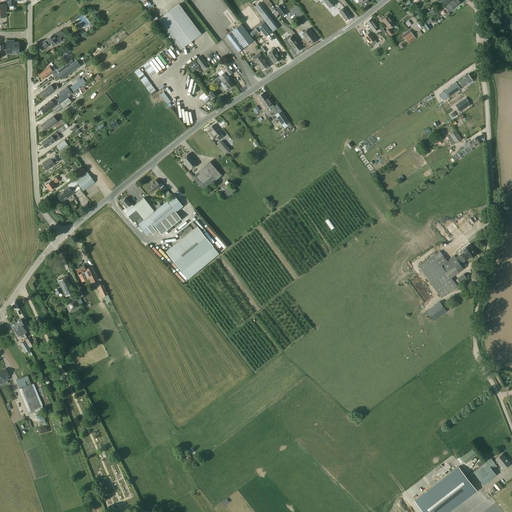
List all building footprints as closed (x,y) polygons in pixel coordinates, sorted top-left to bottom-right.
[(322,0),(330,8),(336,3),(333,0),(322,0)] [(461,3),(458,0),(454,0),(449,4),(453,9),(461,3)] [(259,3),(254,7),(260,15),(273,31),(278,27),(266,11),(259,3)] [(303,3),(300,5),(306,13),(309,11),(303,3)] [(179,4),(158,20),(180,50),(201,34),(179,4)] [(276,8),(283,16),(287,13),(281,5),(276,8)] [(340,13),(346,21),(351,18),(345,9),(340,13)] [(70,20),(72,22),(84,14),(82,11),(70,20)] [(389,35),(393,32),(390,28),(395,24),(388,15),(382,20),(389,29),(386,31),(389,35)] [(374,32),(379,29),(371,19),(366,22),(371,29),(374,32)] [(272,33),(264,23),(259,27),(267,36),(272,33)] [(254,40),(241,24),(226,36),(238,52),(254,40)] [(57,27),(49,32),(51,35),(59,30),(57,27)] [(304,37),(310,45),(316,40),(308,29),(304,32),(307,35),(304,37)] [(64,35),(61,30),(53,35),(53,34),(45,40),(38,45),(42,50),(49,45),(48,45),(51,43),(52,44),(53,44),(55,46),(62,41),(60,38),(64,35)] [(404,38),(409,44),(416,38),(412,32),(404,38)] [(375,49),(379,46),(377,43),(369,33),(365,36),(373,46),(375,49)] [(301,48),(292,36),(289,39),(287,37),(283,40),(290,49),(293,47),(297,52),(301,48)] [(0,53),(3,54),(3,53),(7,53),(7,54),(19,53),(19,42),(12,43),(12,41),(7,41),(7,49),(3,49),(3,45),(0,44),(0,53)] [(104,41),(96,46),(101,54),(109,49),(104,41)] [(268,54),(275,64),(281,59),(274,49),(268,54)] [(155,56),(165,69),(170,65),(160,53),(155,56)] [(254,60),(263,71),(269,66),(261,55),(254,60)] [(200,56),(195,59),(203,69),(208,66),(200,56)] [(156,73),(157,74),(163,69),(155,58),(146,65),(154,75),(156,73)] [(57,70),(52,74),(55,77),(73,62),(74,62),(71,59),(63,65),(57,70)] [(200,67),(196,61),(188,67),(192,73),(200,67)] [(73,62),(55,77),(55,80),(56,80),(57,79),(58,79),(60,78),(62,76),(64,79),(78,68),(73,62)] [(42,72),(40,74),(40,75),(41,77),(42,77),(43,79),(46,77),(47,77),(52,73),(54,72),(49,66),(50,65),(49,64),(46,67),(47,68),(46,69),(42,72)] [(147,82),(152,78),(143,65),(138,69),(147,82)] [(217,79),(216,79),(218,82),(221,79),(223,82),(222,83),(221,84),(225,89),(226,89),(227,88),(228,89),(235,85),(232,81),(233,80),(231,77),(230,78),(228,75),(228,74),(229,75),(233,73),(228,67),(223,71),(225,73),(219,77),(217,79)] [(472,80),(468,74),(458,81),(463,87),(472,80)] [(74,85),(69,88),(73,93),(77,89),(86,82),(82,78),(74,85)] [(148,82),(156,93),(162,89),(153,78),(148,82)] [(441,94),(445,100),(449,97),(461,89),(457,83),(444,91),(441,94)] [(59,88),(56,84),(53,87),(51,85),(40,93),(44,98),(55,90),(55,91),(59,88)] [(73,93),(69,88),(67,86),(59,92),(62,95),(56,99),(59,104),(73,93)] [(164,92),(160,95),(168,104),(171,102),(164,92)] [(204,103),(209,99),(204,92),(199,97),(204,103)] [(275,109),(274,107),(264,92),(257,97),(266,109),(270,106),(273,111),(275,109)] [(61,110),(64,108),(72,102),(68,97),(60,104),(60,103),(59,104),(57,106),(53,109),(55,112),(60,109),(61,110)] [(59,104),(56,99),(55,98),(52,100),(41,108),(45,113),(56,105),(56,106),(57,106),(59,104)] [(470,105),(465,98),(456,105),(460,112),(470,105)] [(275,109),(278,114),(282,111),(277,104),(274,107),(275,109)] [(278,114),(276,115),(284,127),(290,122),(282,111),(278,114)] [(41,125),(45,130),(58,121),(54,116),(51,118),(41,125)] [(112,129),(119,125),(115,120),(108,124),(112,129)] [(61,133),(69,127),(66,123),(64,125),(63,125),(61,126),(62,127),(57,131),(59,133),(60,132),(61,133)] [(219,140),(223,136),(221,133),(214,125),(209,128),(210,129),(207,132),(213,139),(216,137),(217,137),(219,140)] [(462,139),(455,130),(447,136),(453,145),(462,139)] [(42,142),(46,148),(55,141),(56,142),(60,138),(56,132),(52,135),(42,142)] [(463,156),(472,150),(472,149),(480,143),(476,137),(467,143),(465,145),(463,147),(465,149),(459,152),(453,157),(456,161),(463,157),(463,156)] [(64,141),(57,146),(58,149),(60,151),(67,145),(64,141)] [(217,146),(225,155),(230,150),(222,141),(217,146)] [(198,163),(195,159),(194,160),(189,153),(182,158),(187,165),(187,166),(190,170),(198,163)] [(47,170),(55,164),(58,161),(54,156),(51,159),(51,158),(42,164),(47,170)] [(186,174),(193,182),(195,180),(204,190),(222,175),(210,162),(194,176),(190,171),(186,174)] [(78,176),(86,171),(83,167),(76,172),(78,176)] [(87,171),(74,180),(77,184),(78,183),(83,190),(94,182),(89,175),(87,171)] [(51,191),(56,187),(54,184),(59,181),(56,177),(51,181),(46,185),(51,191)] [(64,191),(57,196),(61,202),(74,193),(72,191),(79,186),(77,184),(74,180),(68,185),(63,188),(64,191)] [(147,186),(152,193),(160,187),(162,191),(166,188),(161,182),(159,184),(156,180),(147,186)] [(216,190),(225,200),(230,195),(236,190),(232,186),(230,188),(228,186),(231,184),(227,180),(221,186),(216,190)] [(127,197),(121,202),(126,208),(122,210),(125,214),(126,213),(133,222),(136,220),(139,223),(138,224),(148,235),(151,232),(153,234),(158,230),(162,235),(181,219),(176,212),(184,206),(174,195),(158,208),(154,203),(153,204),(151,202),(149,199),(147,200),(144,197),(134,206),(132,204),(127,197)] [(331,230),(334,227),(328,218),(325,221),(331,230)] [(183,223),(173,231),(174,232),(177,230),(177,231),(182,228),(183,229),(179,231),(181,233),(187,228),(183,223)] [(166,251),(188,279),(220,254),(197,226),(166,251)] [(469,245),(468,245),(463,249),(465,252),(461,255),(462,255),(460,257),(459,256),(456,258),(460,263),(462,261),(463,262),(465,260),(465,261),(469,258),(470,259),(476,255),(468,245),(469,245)] [(456,258),(454,255),(447,261),(440,251),(418,267),(441,298),(458,286),(451,278),(464,268),(460,263),(456,258)] [(99,279),(92,266),(86,269),(84,266),(76,269),(79,274),(81,279),(86,277),(87,279),(89,278),(92,283),(99,279)] [(470,276),(468,274),(465,276),(464,274),(455,281),(458,286),(470,276)] [(75,292),(67,277),(59,281),(66,296),(75,292)] [(98,285),(103,297),(108,294),(102,283),(98,285)] [(81,298),(65,305),(69,312),(70,313),(71,313),(72,315),(74,313),(79,311),(78,309),(84,306),(81,298)] [(447,311),(433,321),(439,329),(453,319),(447,311)] [(17,322),(16,323),(23,334),(25,336),(26,338),(28,336),(29,336),(26,332),(28,331),(21,319),(17,322)] [(15,323),(11,326),(18,337),(23,334),(16,323),(15,323)] [(9,376),(6,369),(0,371),(0,380),(3,379),(4,382),(9,379),(8,377),(9,376)] [(20,389),(19,389),(29,411),(34,409),(36,412),(41,410),(40,407),(31,384),(30,384),(20,389)] [(465,464),(478,454),(472,446),(459,456),(465,464)] [(182,454),(188,464),(194,461),(188,451),(182,454)] [(493,470),(497,466),(496,464),(498,462),(503,469),(510,464),(502,454),(496,459),(494,461),(491,458),(486,462),(480,467),(473,472),(483,485),(496,475),(493,470)] [(483,459),(477,464),(480,467),(486,462),(483,459)] [(423,511),(448,511),(477,491),(458,467),(415,500),(423,511)]
